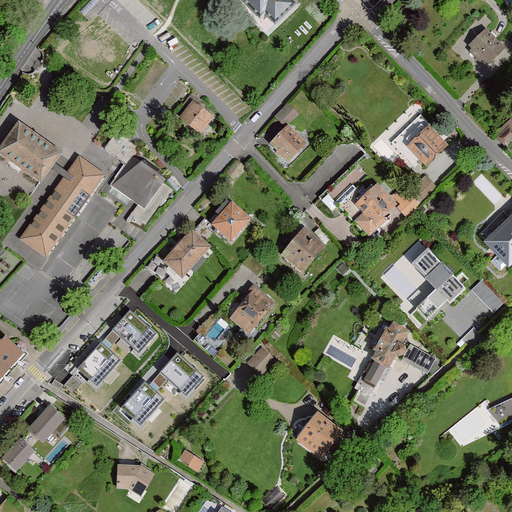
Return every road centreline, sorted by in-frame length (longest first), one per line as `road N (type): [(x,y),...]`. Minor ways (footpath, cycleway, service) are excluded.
road 1 (residential): [(246,136),(0,415)]
road 2 (residential): [(511,310),(289,511)]
road 3 (residential): [(358,10),(511,171)]
road 4 (residential): [(110,0),(246,136)]
road 5 (residential): [(358,10),(246,136)]
